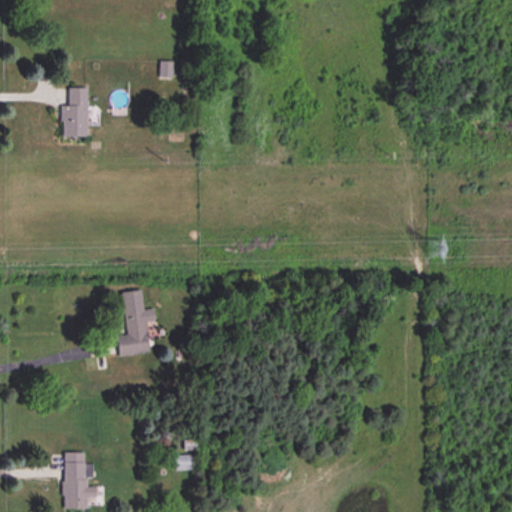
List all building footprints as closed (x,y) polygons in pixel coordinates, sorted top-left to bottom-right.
[(158,77),(171,77),(171,62),(158,62),(158,77)] [(86,88),(67,88),(67,105),(60,105),(60,137),(86,137),(86,88)] [(428,242),(428,258),(442,258),(442,242),(428,242)] [(148,353),(145,322),(155,321),(154,310),(142,311),(140,291),(121,292),(125,336),(115,337),(117,356),(148,353)] [(61,509),(85,509),(85,497),(94,497),(94,487),(87,487),(87,465),(84,465),(84,453),(62,453),(61,509)] [(193,471),(193,456),(174,456),(174,471),(193,471)]
